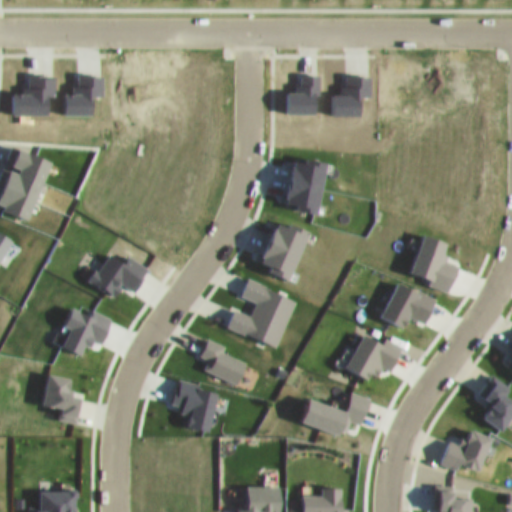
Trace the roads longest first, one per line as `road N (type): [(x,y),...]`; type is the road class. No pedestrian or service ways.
road 1 (residential): [(249,28),(239,191),(220,240),(146,352),(125,400),(114,511)]
road 2 (residential): [(0,27),(511,28)]
road 3 (residential): [(511,193),(498,275),(403,424),(389,511)]
